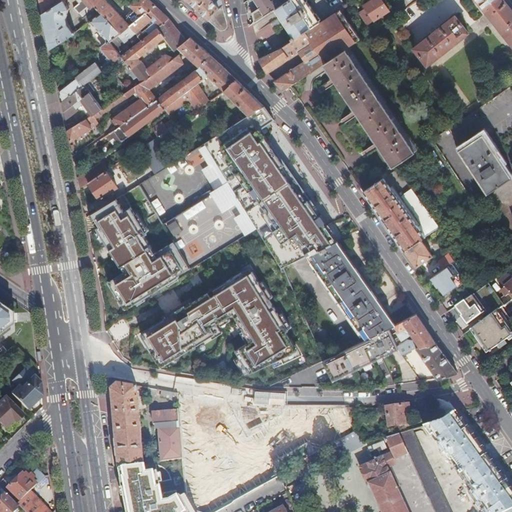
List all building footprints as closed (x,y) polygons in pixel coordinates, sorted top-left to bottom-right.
[(39,0),(43,14),(64,1),(63,0),(39,0)] [(50,48),(76,33),(68,23),(67,18),(70,9),(65,0),(64,1),(43,14),(47,32),(50,48)] [(83,0),(74,0),(79,4),(74,8),(87,24),(89,22),(97,16),(91,9),(84,1),(83,0)] [(91,9),(95,6),(94,6),(100,0),(85,0),(84,1),(91,9)] [(127,25),(103,0),(100,0),(94,6),(95,6),(121,34),(155,7),(147,0),(134,0),(129,6),(134,11),(133,12),(130,12),(125,17),(125,19),(129,23),(127,25)] [(211,0),(186,0),(187,0),(201,13),(204,16),(219,30),(221,30),(223,30),(224,29),(226,28),(226,26),(227,24),(224,13),(220,0),(212,0),(212,1),(211,0)] [(283,4),(282,4),(286,0),(254,0),(261,10),(255,14),(259,20),(276,9),(283,4)] [(345,6),(341,0),(289,0),(283,4),(276,9),(294,36),(291,38),(293,40),(340,9),(345,6)] [(375,20),(379,27),(389,20),(393,17),(388,11),(389,10),(382,0),(372,0),(364,5),(366,9),(360,14),(368,25),(375,20)] [(511,11),(502,0),(475,0),(511,45),(511,11)] [(110,43),(121,34),(95,6),(91,9),(97,16),(89,22),(109,43),(103,48),(102,50),(111,62),(110,63),(109,62),(102,68),(102,69),(100,70),(95,64),(59,91),(62,104),(85,86),(113,64),(121,57),(116,51),(110,43)] [(110,43),(116,51),(151,21),(154,24),(138,38),(139,39),(137,41),(139,43),(168,20),(163,15),(155,7),(121,34),(110,43)] [(360,39),(340,9),(293,40),(282,47),(274,51),(258,59),(259,60),(267,73),(299,52),(312,43),(318,53),(319,52),(326,62),(348,48),(360,39)] [(426,67),(469,33),(455,16),(412,51),(426,67)] [(130,87),(119,75),(116,78),(127,93),(141,85),(160,71),(175,59),(167,55),(148,70),(139,59),(164,39),(175,52),(179,49),(183,53),(195,43),(190,38),(186,41),(178,32),(168,20),(139,43),(121,57),(131,69),(129,71),(135,79),(137,77),(139,80),(130,87)] [(194,73),(158,100),(157,100),(165,110),(165,109),(197,85),(204,80),(197,71),(202,68),(211,57),(203,50),(195,43),(183,53),(198,66),(192,72),(194,73)] [(326,62),(319,52),(318,53),(312,43),(299,52),(305,62),(281,79),(284,84),(288,81),(292,86),(323,64),(326,62)] [(398,127),(358,69),(361,67),(348,48),(326,62),(323,64),(393,167),(418,150),(401,125),(398,127)] [(175,59),(160,71),(141,85),(127,93),(116,100),(103,109),(93,115),(96,119),(137,92),(142,99),(114,119),(120,127),(157,100),(158,100),(151,90),(184,65),(180,55),(175,59)] [(197,71),(204,80),(204,81),(208,77),(219,87),(225,93),(236,81),(225,70),(218,63),(211,57),(202,68),(197,71)] [(401,125),(361,67),(358,69),(398,127),(401,125)] [(292,86),(288,81),(284,84),(281,79),(280,78),(275,82),(284,91),(290,87),(292,86)] [(236,81),(225,93),(250,116),(264,107),(250,93),(236,81)] [(165,109),(170,115),(190,99),(198,111),(209,103),(197,85),(165,109)] [(64,113),(90,93),(85,86),(62,104),(63,108),(64,113)] [(215,99),(225,93),(219,87),(211,93),(215,99)] [(64,113),(66,120),(78,111),(76,109),(83,104),(92,116),(93,115),(103,109),(90,93),(64,113)] [(120,127),(107,136),(111,142),(118,136),(123,143),(165,111),(165,110),(157,100),(120,127)] [(68,132),(70,143),(92,129),(90,127),(98,122),(96,119),(93,115),(92,116),(68,132)] [(152,130),(158,138),(159,137),(177,125),(173,119),(172,120),(172,121),(165,126),(163,123),(152,130)] [(159,137),(163,142),(176,133),(175,131),(180,128),(177,124),(177,125),(159,137)] [(314,253),(338,242),(261,127),(234,145),(296,236),(300,232),(314,253)] [(505,167),(483,135),(460,151),(475,174),(474,176),(487,196),(494,191),(504,184),(509,181),(502,169),(505,167)] [(153,141),(140,149),(157,174),(169,166),(153,141)] [(474,204),(432,141),(420,149),(422,153),(443,182),(460,207),(463,212),(474,204)] [(186,159),(192,168),(206,160),(200,151),(186,159)] [(104,163),(78,179),(80,190),(90,183),(107,171),(111,169),(109,166),(107,167),(104,163)] [(511,179),(511,178),(505,167),(502,169),(509,181),(511,179)] [(399,186),(407,181),(399,168),(391,173),(399,186)] [(107,171),(90,183),(101,200),(118,188),(107,171)] [(428,211),(417,196),(412,189),(405,194),(403,191),(396,196),(384,179),(364,192),(377,212),(387,225),(396,238),(405,251),(421,240),(438,228),(433,221),(434,220),(428,211)] [(502,202),(511,195),(511,179),(509,181),(504,184),(494,191),(502,202)] [(432,208),(422,193),(417,196),(428,211),(432,208)] [(108,282),(125,309),(192,269),(176,242),(159,252),(149,235),(152,232),(137,206),(133,209),(125,195),(92,215),(126,272),(108,282)] [(446,223),(434,206),(432,208),(428,211),(434,220),(433,221),(438,228),(446,223)] [(433,256),(421,240),(405,251),(416,268),(433,256)] [(309,256),(367,341),(375,337),(389,330),(396,326),(397,326),(338,242),(314,253),(309,256)] [(454,261),(449,254),(439,261),(445,268),(448,266),(454,261)] [(244,383),(302,356),(286,336),(293,333),(250,264),(137,334),(160,368),(224,332),(220,326),(230,321),(245,346),(230,356),(244,383)] [(460,283),(448,266),(445,268),(431,278),(437,287),(439,286),(444,294),(460,283)] [(511,278),(508,273),(499,281),(505,288),(502,291),(506,297),(501,300),(504,305),(511,299),(511,278)] [(483,294),(491,287),(489,283),(471,296),(475,302),(484,296),(483,294)] [(501,304),(491,292),(479,302),(482,306),(478,310),(485,318),(501,304)] [(0,304),(0,332),(11,324),(11,312),(0,304)] [(511,323),(511,318),(503,306),(497,311),(509,327),(511,323)] [(511,336),(511,331),(509,327),(497,311),(487,318),(473,328),(478,335),(476,336),(484,346),(485,345),(491,352),(511,336)] [(415,346),(416,350),(417,349),(418,350),(436,343),(417,314),(397,326),(396,326),(399,331),(397,333),(403,342),(413,335),(419,345),(415,346)] [(389,349),(390,353),(400,349),(389,330),(375,337),(381,352),(389,349)] [(367,341),(325,361),(334,380),(390,353),(389,349),(381,352),(375,337),(367,341)] [(436,343),(418,350),(439,381),(459,374),(436,343)] [(411,345),(400,349),(403,356),(414,351),(411,345)] [(12,394),(28,409),(42,395),(40,383),(26,369),(13,382),(18,387),(12,394)] [(145,464),(144,458),(138,387),(119,384),(112,390),(114,418),(116,439),(119,468),(145,464)] [(179,393),(162,390),(161,397),(170,398),(174,402),(179,401),(179,393)] [(5,397),(0,401),(0,421),(10,431),(17,423),(15,422),(22,414),(5,397)] [(444,421),(456,413),(452,406),(440,400),(432,401),(444,421)] [(400,406),(387,408),(390,427),(406,425),(404,415),(410,414),(409,405),(400,406)] [(299,410),(276,417),(283,441),(324,429),(318,410),(300,415),(299,410)] [(181,427),(180,411),(154,414),(155,425),(176,423),(177,427),(160,429),(162,456),(163,462),(184,459),(181,427)] [(219,425),(229,452),(246,445),(240,431),(256,425),(251,412),(219,425)] [(326,412),(325,431),(347,432),(348,413),(326,412)] [(444,421),(425,427),(431,437),(434,435),(440,444),(440,445),(442,447),(440,449),(444,454),(445,453),(447,455),(449,454),(461,472),(460,473),(461,475),(463,474),(475,491),(475,492),(474,493),(476,496),(474,497),(478,502),(480,501),(482,504),(483,503),(489,511),(488,511),(507,511),(511,510),(511,489),(456,413),(444,421)] [(449,511),(412,431),(399,435),(408,454),(434,511),(449,511)] [(356,432),(334,445),(336,449),(341,446),(344,447),(342,449),(345,455),(362,446),(356,432)] [(399,435),(387,438),(389,443),(388,443),(395,460),(408,454),(399,435)] [(253,482),(276,471),(265,449),(242,461),(253,482)] [(387,450),(377,454),(372,456),(375,462),(360,469),(367,486),(369,485),(381,511),(407,511),(388,469),(395,466),(390,455),(389,455),(387,450)] [(212,480),(195,487),(202,504),(249,483),(242,468),(224,477),(212,451),(201,456),(212,480)] [(144,458),(145,464),(155,463),(163,462),(162,456),(144,458)] [(145,464),(119,468),(126,511),(195,511),(184,491),(163,498),(155,463),(145,464)] [(191,479),(196,487),(211,477),(207,470),(191,479)] [(9,488),(22,501),(31,492),(38,485),(27,474),(26,476),(24,473),(9,488)] [(19,505),(6,492),(0,497),(0,510),(1,511),(15,511),(21,507),(19,505)] [(55,511),(50,511),(31,492),(22,501),(19,505),(21,507),(25,511),(56,511),(55,511)]
